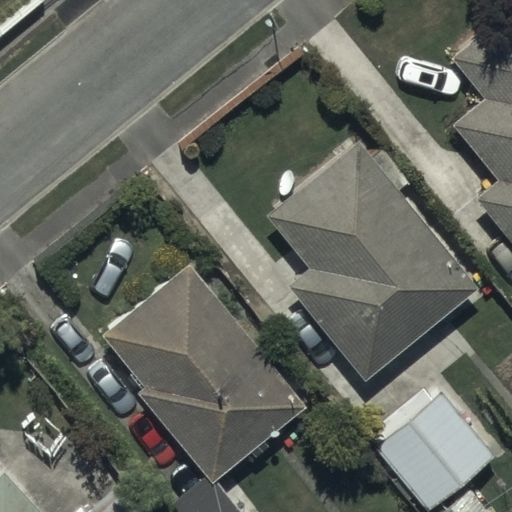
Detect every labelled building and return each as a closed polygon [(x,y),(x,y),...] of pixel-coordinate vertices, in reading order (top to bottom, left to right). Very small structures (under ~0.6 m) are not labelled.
[(511,0),(486,0),(442,36),(475,77),(444,102),(490,159),(469,177),(511,229),(511,0)] [(467,266),(350,121),(256,195),(300,250),(280,266),(354,357),(467,266)] [(280,367),(179,245),(94,315),(138,368),(129,375),(201,461),(166,490),(184,511),(247,511),(206,462),(238,435),(249,449),(266,435),(256,422),(288,395),(271,375),(280,367)] [(487,443),(432,375),(368,427),(423,494),(487,443)] [(40,511),(46,507),(0,459),(0,511),(40,511)] [(153,511),(116,472),(72,511),(153,511)] [(492,511),(463,474),(424,505),(430,511),(492,511)]
